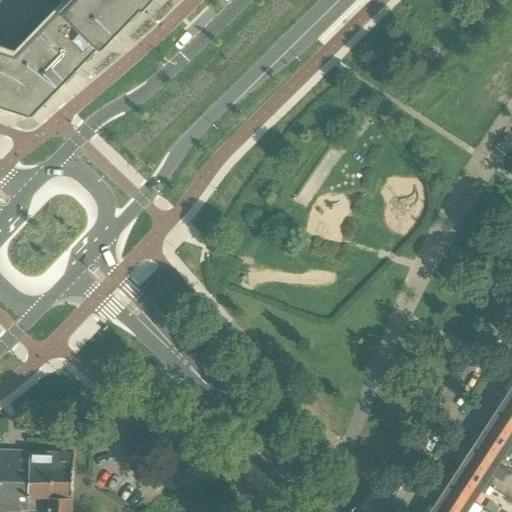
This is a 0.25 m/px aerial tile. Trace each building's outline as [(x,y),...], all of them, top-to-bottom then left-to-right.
[(0,0),(0,106),(32,117),(98,49),(101,52),(141,10),(143,12),(154,0),(0,0)] [(511,397),(508,394),(495,413),(511,423),(511,397)] [(511,423),(495,413),(484,431),(511,450),(511,449),(511,423)] [(484,431),(472,449),(497,466),(505,455),(508,456),(511,450),(484,431)] [(472,449),(460,468),(489,487),(494,479),(491,476),(497,466),(472,449)] [(19,511),(20,511),(21,511),(23,452),(0,451),(0,510),(2,510),(2,511),(3,511),(10,511),(11,511),(18,511),(19,511)] [(28,511),(45,511),(47,511),(49,453),(23,452),(21,511),(27,511),(26,511),(28,511)] [(49,453),(47,511),(71,511),(74,453),(73,453),(49,453)] [(460,468),(447,486),(473,503),(481,492),(484,494),(489,487),(460,468)] [(447,486),(435,505),(447,511),(467,511),(473,503),(447,486)]
